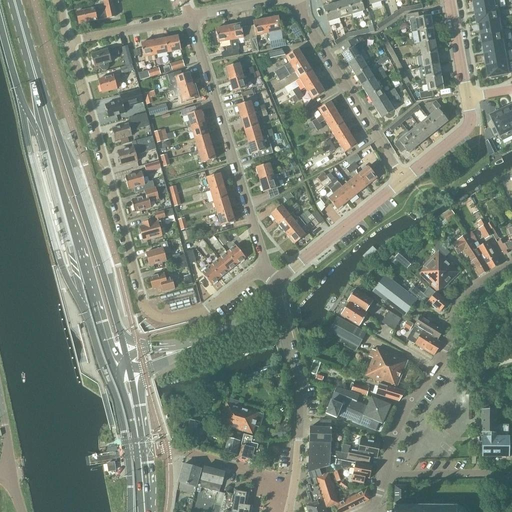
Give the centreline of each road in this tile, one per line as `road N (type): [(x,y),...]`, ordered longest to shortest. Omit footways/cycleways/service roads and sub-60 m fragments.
road 1 (residential): [(265,266),(201,312),(167,320),(148,313),(69,41)]
road 2 (primary): [(44,106),(118,373)]
road 3 (residential): [(190,17),(265,266)]
road 4 (primary): [(125,352),(44,106)]
road 5 (unclassified): [(384,476),(406,404),(444,355),(466,298),(511,267)]
road 6 (residential): [(294,0),(403,179)]
road 7 (unclassified): [(291,496),(300,400),(281,309)]
road 8 (residential): [(275,284),(403,179)]
road 9 (residential): [(291,496),(240,468),(179,449),(140,454)]
road 10 (residential): [(384,476),(483,473),(511,489)]
road 11 (residential): [(69,41),(190,17)]
